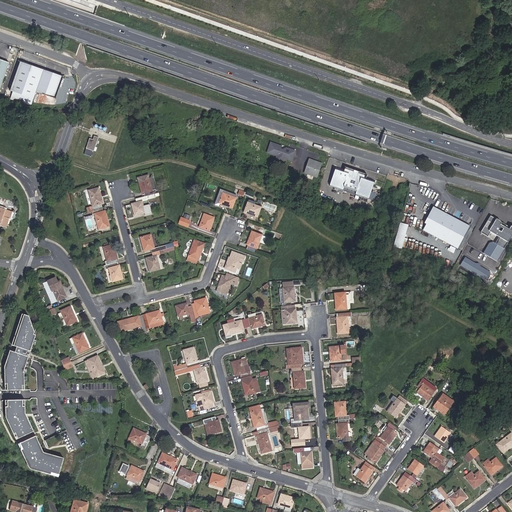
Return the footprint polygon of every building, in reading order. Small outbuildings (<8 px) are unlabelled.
[(165,26),(163,32),(170,35),(172,29),(165,26)] [(0,88),(9,63),(0,59),(0,88)] [(36,92),(56,99),(63,76),(21,61),(11,91),(33,99),(36,92)] [(93,140),(90,138),(84,154),(92,157),(98,138),(94,136),(93,140)] [(289,157),(294,159),(297,151),(290,149),(290,150),(286,149),(284,150),(282,149),(283,147),(272,143),(268,153),(278,157),(279,157),(278,158),(280,161),(284,162),(286,161),(287,158),(289,157)] [(306,172),(319,177),(323,164),(315,161),(315,162),(310,160),(306,172)] [(358,174),(353,173),(354,171),(345,168),(345,170),(336,167),(330,186),(368,199),(375,180),(367,177),(367,175),(359,172),(358,174)] [(152,175),(138,178),(139,182),(149,179),(152,191),(156,190),(152,175)] [(146,196),(157,193),(156,190),(152,191),(149,179),(139,182),(143,197),(146,196)] [(98,187),(88,190),(93,207),(93,210),(102,208),(101,204),(102,204),(98,187)] [(236,198),(223,193),(219,203),(232,208),(236,198)] [(146,196),(143,197),(133,200),(134,203),(132,204),(135,215),(145,213),(142,201),(147,200),(146,196)] [(261,207),(255,205),(248,202),(244,212),(257,217),(261,207)] [(8,219),(9,219),(11,213),(0,208),(0,224),(6,226),(8,219)] [(104,210),(103,211),(102,208),(93,210),(94,213),(99,230),(108,227),(104,210)] [(470,226),(436,209),(425,232),(458,249),(470,226)] [(214,218),(204,214),(199,227),(209,231),(214,218)] [(483,254),(498,261),(511,232),(511,225),(510,225),(508,228),(500,224),(501,221),(489,215),(481,232),(495,240),(494,243),(489,241),(483,254)] [(188,227),(190,221),(181,218),(179,224),(188,227)] [(392,246),(400,249),(408,225),(399,222),(392,246)] [(248,245),(247,249),(255,252),(261,235),(252,232),(247,244),(248,245)] [(144,251),(151,249),(152,253),(163,250),(166,249),(165,245),(154,248),(151,235),(140,238),(144,251)] [(204,244),(194,240),(187,260),(197,264),(204,244)] [(105,262),(106,265),(117,262),(116,258),(117,258),(113,245),(103,247),(107,261),(105,262)] [(164,254),(169,252),(168,248),(166,249),(163,250),(152,253),(153,257),(146,258),(149,272),(160,269),(156,256),(164,254)] [(225,269),(235,272),(236,268),(238,263),(239,261),(243,262),(246,256),(231,251),(225,269)] [(470,254),(465,262),(476,268),(478,264),(480,260),(480,259),(470,254)] [(437,255),(433,264),(446,271),(451,262),(437,255)] [(119,265),(118,266),(117,262),(106,265),(104,265),(105,269),(109,268),(112,281),(122,279),(119,265)] [(232,279),(237,281),(239,278),(229,274),(228,278),(222,276),(218,287),(219,287),(217,291),(226,295),(228,290),(232,279)] [(58,283),(56,278),(48,281),(56,301),(66,297),(60,282),(58,283)] [(294,301),(293,281),(282,282),(284,302),(294,301)] [(351,292),(335,294),(336,310),(346,309),(345,301),(351,300),(351,292)] [(194,301),(195,303),(191,304),(191,306),(192,308),(195,319),(199,318),(198,316),(197,311),(208,308),(205,298),(194,301)] [(189,313),(191,322),(196,321),(195,319),(192,308),(188,309),(188,307),(187,303),(175,306),(178,316),(189,313)] [(296,322),(295,305),(281,306),(281,309),(285,309),(286,323),(296,322)] [(77,321),(70,306),(61,310),(67,325),(77,321)] [(56,314),(54,308),(52,309),(45,312),(47,318),(50,316),(56,314)] [(162,321),(159,311),(142,315),(146,329),(150,328),(149,324),(162,321)] [(351,317),(350,312),(337,314),(337,317),(337,318),(338,334),(348,333),(347,317),(351,317)] [(248,315),(249,318),(245,319),(247,327),(251,327),(251,328),(264,325),(261,315),(255,317),(255,313),(248,315)] [(23,372),(28,357),(27,356),(27,355),(28,355),(29,354),(29,353),(28,352),(28,351),(30,352),(35,335),(33,335),(34,332),(29,316),(22,314),(12,345),(16,347),(15,352),(10,351),(5,367),(5,383),(7,383),(8,390),(22,390),(22,383),(24,383),(24,372),(23,372)] [(146,329),(142,315),(118,322),(121,332),(141,326),(143,334),(147,333),(146,329)] [(243,329),(247,327),(245,319),(240,320),(240,318),(227,321),(230,334),(243,330),(243,329)] [(82,333),(73,338),(75,343),(79,352),(89,348),(82,333)] [(339,346),(329,347),(330,361),(341,360),(339,346)] [(197,361),(193,347),(183,350),(187,363),(197,361)] [(287,365),(285,366),(286,369),(290,368),(301,367),(301,363),(303,363),(301,347),(291,348),(292,364),(290,364),(290,365),(287,365)] [(105,372),(97,355),(88,360),(95,377),(105,372)] [(71,362),(69,357),(61,360),(63,365),(71,362)] [(235,375),(239,374),(240,378),(251,375),(246,358),(231,362),(235,375)] [(92,378),(95,377),(88,360),(85,361),(92,378)] [(64,370),(73,367),(71,362),(63,365),(64,370)] [(346,368),(345,363),(331,365),(333,385),(343,384),(343,380),(341,368),(346,368)] [(198,369),(197,365),(187,368),(183,369),(174,371),(175,375),(184,373),(194,370),(197,383),(207,380),(204,367),(201,368),(198,369)] [(303,371),(302,371),(301,367),(290,368),(286,369),(286,372),(291,371),(291,372),(293,372),(294,388),(305,387),(303,371)] [(245,395),(256,392),(251,375),(240,378),(245,395)] [(428,401),(436,389),(422,379),(416,387),(418,389),(416,392),(428,401)] [(210,408),(208,403),(212,402),(213,402),(210,391),(196,395),(200,410),(210,408)] [(454,402),(442,394),(434,405),(445,413),(454,402)] [(387,411),(396,418),(408,401),(400,396),(397,399),(397,398),(387,411)] [(22,400),(8,400),(8,407),(6,407),(6,419),(17,439),(34,432),(25,413),(25,407),(23,407),(22,400)] [(349,419),(354,418),(355,418),(354,414),(346,415),(345,408),(348,408),(347,401),(334,402),(335,416),(336,420),(338,420),(349,419)] [(308,419),(307,407),(309,407),(309,403),(293,404),(293,408),(296,408),(298,420),(294,420),(291,420),(291,424),(301,423),(301,419),(308,419)] [(254,428),(256,427),(257,431),(269,428),(279,425),(278,420),(268,423),(268,424),(264,425),(260,409),(259,405),(249,407),(250,412),(254,428)] [(433,406),(444,415),(445,413),(434,405),(433,406)] [(212,421),(211,418),(203,420),(205,427),(208,426),(210,434),(221,431),(218,420),(212,421)] [(349,422),(354,421),(354,418),(349,419),(338,420),(339,423),(336,424),(337,438),(343,437),(343,441),(349,440),(349,437),(348,437),(346,423),(349,423),(349,422)] [(302,427),(301,423),(291,424),(291,427),(293,427),(294,439),(309,438),(308,426),(302,427)] [(380,438),(377,437),(375,439),(385,446),(387,443),(389,445),(397,433),(393,431),(395,428),(389,423),(387,425),(389,426),(380,438)] [(450,433),(441,427),(435,437),(443,443),(450,433)] [(151,437),(134,428),(129,438),(142,444),(140,446),(145,448),(151,437)] [(267,432),(270,431),(269,428),(257,431),(257,432),(252,433),(253,436),(256,435),(261,453),(271,450),(268,438),(267,432)] [(503,453),(506,450),(511,446),(511,435),(511,434),(510,434),(500,442),(496,445),(503,453)] [(64,458),(44,453),(36,436),(21,444),(24,450),(22,451),(31,469),(52,475),(52,473),(59,475),(64,458)] [(385,447),(385,446),(375,439),(373,443),(375,444),(367,456),(368,456),(367,459),(372,463),(374,460),(376,462),(384,451),(383,450),(385,447)] [(373,443),(365,454),(367,456),(375,444),(373,443)] [(435,454),(439,449),(430,443),(424,452),(432,458),(429,462),(432,465),(435,461),(439,464),(443,458),(438,454),(437,455),(435,454)] [(355,445),(350,451),(365,461),(366,460),(354,451),(357,447),(355,445)] [(304,452),(304,448),(302,448),(295,449),(293,449),(294,453),(296,453),(300,452),(301,460),(298,460),(299,463),(301,463),(302,468),(312,467),(311,451),(304,452)] [(177,460),(162,453),(158,463),(172,469),(173,470),(177,460)] [(502,466),(496,458),(490,462),(485,467),(491,475),(502,466)] [(423,466),(415,460),(408,469),(417,475),(423,466)] [(375,468),(366,462),(364,465),(373,471),(375,468)] [(171,473),(172,469),(158,463),(156,467),(171,473)] [(144,472),(132,466),(131,469),(129,468),(129,466),(123,464),(119,472),(121,473),(121,472),(124,473),(124,474),(125,475),(127,471),(129,472),(128,475),(140,481),(144,472)] [(373,471),(364,465),(361,470),(356,476),(365,483),(373,471)] [(182,468),(178,477),(180,478),(191,483),(192,484),(197,475),(182,468)] [(417,481),(406,472),(403,475),(412,482),(415,484),(417,481)] [(485,479),(479,472),(468,480),(474,488),(485,479)] [(225,477),(213,474),(210,484),(222,487),(225,477)] [(138,484),(140,481),(128,475),(126,479),(138,484)] [(398,489),(401,491),(402,489),(405,491),(412,482),(403,475),(397,485),(400,487),(398,489)] [(189,488),(191,483),(180,478),(177,483),(189,488)] [(146,489),(157,494),(161,485),(150,479),(146,489)] [(231,490),(235,491),(243,493),(246,484),(234,480),(231,490)] [(164,483),(159,496),(164,498),(170,486),(164,483)] [(170,499),(175,488),(170,486),(164,498),(170,499)] [(137,487),(132,497),(137,497),(140,489),(137,487)] [(447,495),(440,487),(437,489),(446,500),(449,498),(455,506),(466,497),(460,489),(454,493),(452,490),(447,495)] [(257,498),(264,500),(270,501),(273,492),(260,488),(257,498)] [(281,494),(278,504),(286,506),(285,510),(290,511),(291,508),(294,498),(281,494)] [(224,498),(217,496),(214,506),(219,507),(221,507),(224,498)] [(82,502),(75,500),(71,511),(86,511),(90,499),(84,497),(82,502)] [(226,509),(229,499),(224,498),(221,507),(226,509)] [(10,510),(15,511),(31,511),(33,507),(12,501),(10,510)] [(447,511),(449,511),(443,503),(432,511),(447,511)]
